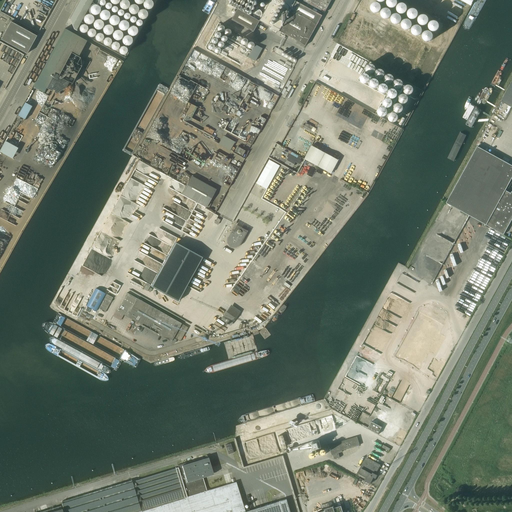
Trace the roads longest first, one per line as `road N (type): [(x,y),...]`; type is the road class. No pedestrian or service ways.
road 1 (unclassified): [(511,250),(369,511)]
road 2 (primary): [(511,271),(383,511)]
road 3 (unclassified): [(225,216),(346,0)]
road 4 (primary): [(409,485),(511,292)]
road 5 (unknown): [(427,409),(387,347),(427,288),(466,336)]
road 6 (unclassified): [(63,0),(0,115)]
